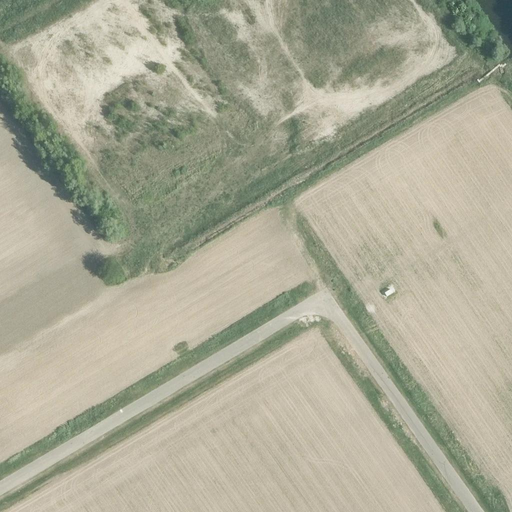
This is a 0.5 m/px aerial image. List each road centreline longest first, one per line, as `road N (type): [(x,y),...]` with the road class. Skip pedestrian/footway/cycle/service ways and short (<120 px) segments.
road 1 (unclassified): [(327,296),(0,492)]
road 2 (unclassified): [(478,511),(327,296)]
